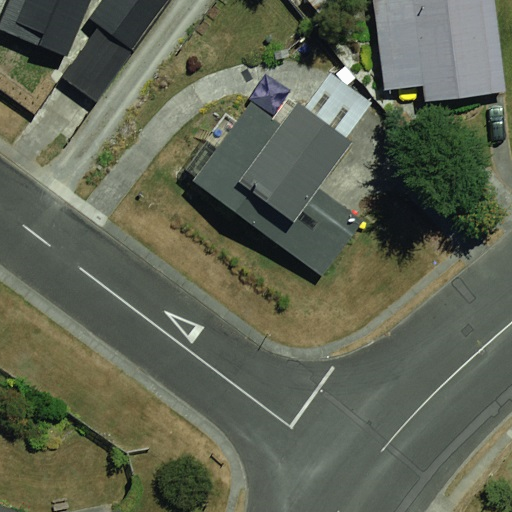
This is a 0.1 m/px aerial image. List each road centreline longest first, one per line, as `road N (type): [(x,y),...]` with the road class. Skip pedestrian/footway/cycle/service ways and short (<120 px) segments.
road 1 (residential): [(0,208),(358,477)]
road 2 (residential): [(511,324),(358,477)]
